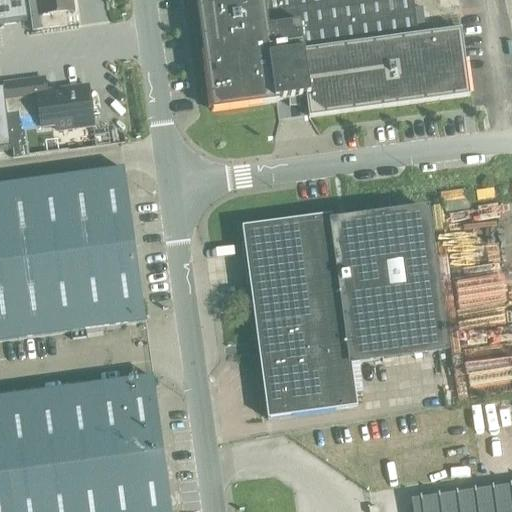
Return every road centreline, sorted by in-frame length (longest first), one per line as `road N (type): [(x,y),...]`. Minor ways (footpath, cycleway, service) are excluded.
road 1 (unclassified): [(172,185),(511,141)]
road 2 (unclassified): [(214,511),(172,185)]
road 3 (unclassified): [(172,185),(145,0)]
